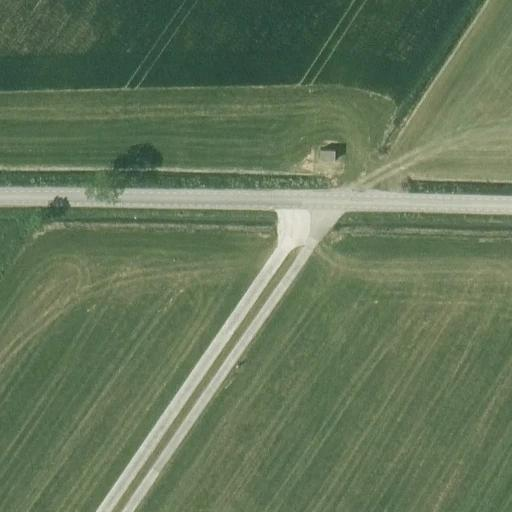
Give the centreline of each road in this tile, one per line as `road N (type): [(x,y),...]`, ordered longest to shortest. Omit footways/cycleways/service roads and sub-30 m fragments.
road 1 (tertiary): [(0,197),(511,204)]
road 2 (track): [(104,511),(289,240),(298,199)]
